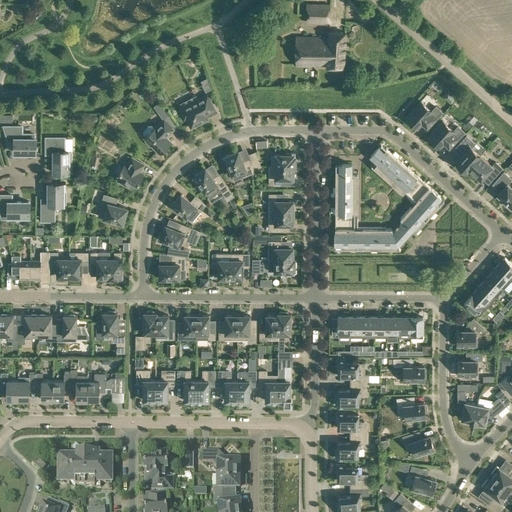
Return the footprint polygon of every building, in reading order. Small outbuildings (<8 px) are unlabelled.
[(330,2),(306,1),(306,23),(329,23),(330,2)] [(344,67),(345,31),(329,31),(329,37),(296,36),(296,64),(327,65),(327,66),(344,67)] [(200,80),(202,84),(201,85),(205,92),(211,89),(206,77),(200,80)] [(448,92),(443,97),(450,103),(455,98),(448,92)] [(186,117),(191,127),(208,119),(205,114),(209,112),(206,106),(212,103),(208,94),(198,99),(196,95),(187,100),(189,104),(181,108),(182,109),(180,110),(184,118),(186,117)] [(406,117),(417,128),(421,123),(427,128),(442,112),(435,106),(431,111),(421,101),(406,117)] [(165,105),(160,107),(163,116),(169,114),(165,105)] [(143,133),(146,136),(144,137),(146,139),(145,141),(150,146),(151,145),(160,153),(171,142),(166,136),(173,129),(164,119),(156,127),(156,126),(155,127),(152,125),(149,125),(143,130),(143,133)] [(428,137),(439,147),(444,143),(449,148),(464,131),(458,126),(454,131),(443,121),(428,137)] [(22,126),(4,126),(8,140),(14,140),(14,152),(36,152),(36,137),(34,137),(34,133),(22,133),(22,126)] [(454,161),(465,171),(480,155),(471,147),(475,143),(466,135),(453,150),(459,156),(454,161)] [(46,137),(46,153),(54,153),(54,172),(71,172),(71,152),(68,152),(68,150),(64,150),(64,137),(46,137)] [(379,146),(370,155),(372,157),(379,164),(377,166),(383,172),(397,158),(386,148),(384,151),(379,146)] [(251,159),(250,159),(243,162),(238,150),(225,155),(226,158),(224,158),(227,165),(228,165),(232,174),(240,171),(242,177),(253,175),(253,166),(251,159)] [(255,151),(249,154),(250,159),(251,159),(253,166),(261,166),(255,151)] [(96,156),(96,153),(92,152),(89,164),(97,166),(99,156),(96,156)] [(269,166),(295,166),(295,152),(286,152),(286,154),(275,154),(275,156),(271,156),(271,166),(269,166)] [(480,155),(465,171),(466,171),(468,168),(481,179),(482,178),(484,179),(487,176),(491,180),(502,168),(495,162),(492,166),(480,155)] [(118,178),(128,184),(130,181),(137,185),(143,173),(140,171),(144,164),(132,157),(128,164),(125,163),(118,174),(120,175),(118,178)] [(397,158),(383,172),(390,178),(393,176),(396,179),(402,173),(408,167),(397,158)] [(336,170),(335,185),(356,185),(356,176),(352,176),(352,164),(339,164),(339,170),(336,170)] [(295,166),(269,166),(269,185),(282,185),(282,178),(293,178),(293,167),(295,167),(295,166)] [(213,178),(205,167),(193,176),(195,178),(193,179),(198,185),(199,184),(208,197),(220,189),(227,200),(234,196),(218,174),(213,178)] [(402,173),(396,179),(400,182),(397,185),(404,191),(405,190),(418,177),(408,167),(402,173)] [(503,171),(494,182),(502,189),(497,194),(511,207),(511,187),(507,183),(511,178),(503,171)] [(418,177),(405,190),(409,194),(407,196),(412,201),(413,201),(412,201),(414,199),(416,201),(430,187),(418,177)] [(49,199),(42,199),(42,220),(54,220),(54,204),(63,204),(63,202),(65,202),(65,182),(49,182),(49,199)] [(335,185),(335,199),(344,199),(352,199),(352,194),(355,194),(356,185),(335,185)] [(430,187),(416,201),(419,203),(417,205),(426,213),(429,216),(440,204),(437,202),(441,197),(430,187)] [(191,201),(181,193),(172,204),(174,206),(172,207),(178,212),(179,211),(187,217),(196,206),(201,210),(205,204),(195,196),(191,201)] [(269,193),(269,212),(293,212),(293,200),(277,200),(277,194),(269,193)] [(0,194),(0,212),(2,218),(30,218),(30,201),(11,201),(11,194),(0,194)] [(121,222),(123,223),(127,208),(115,204),(117,198),(104,194),(98,216),(113,220),(113,222),(120,224),(121,222)] [(229,201),(234,207),(239,203),(235,197),(229,201)] [(335,213),(354,213),(355,213),(355,203),(352,203),(352,199),(344,199),(335,199),(335,213)] [(252,201),(242,205),(248,214),(252,212),(252,201)] [(411,206),(400,218),(402,220),(403,221),(412,229),(415,232),(426,220),(423,217),(426,213),(417,205),(414,209),(411,206)] [(204,211),(211,217),(215,213),(208,207),(204,211)] [(293,212),(269,212),(269,230),(288,231),(288,224),(293,224),(293,212)] [(335,213),(335,228),(354,228),(354,225),(357,225),(357,226),(358,226),(358,225),(358,218),(354,218),(354,213),(335,213)] [(408,234),(412,229),(403,221),(399,225),(406,231),(408,234)] [(201,231),(180,223),(178,230),(166,225),(161,238),(163,239),(162,241),(169,244),(170,242),(179,246),(182,238),(196,244),(201,231)] [(335,228),(335,244),(341,244),(341,248),(357,248),(357,247),(357,244),(357,232),(354,232),(354,228),(335,228)] [(357,232),(357,244),(358,244),(362,244),(362,248),(378,248),(378,228),(362,228),(362,232),(358,232),(357,232)] [(378,228),(378,248),(395,248),(404,239),(404,238),(395,230),(393,232),(393,231),(391,228),(385,228),(378,228)] [(269,241),(269,259),(295,259),(293,259),(293,247),(281,247),(281,241),(269,241)] [(168,247),(167,254),(172,255),(178,255),(179,248),(168,247)] [(30,260),(30,278),(41,278),(41,272),(49,272),(50,251),(40,251),(40,260),(30,260)] [(57,276),(69,276),(69,258),(58,258),(58,252),(51,252),(51,265),(58,265),(57,276)] [(69,258),(69,276),(81,276),(82,260),(88,260),(88,252),(76,252),(76,258),(69,258)] [(109,278),(109,258),(98,258),(98,252),(91,252),(91,265),(97,265),(97,278),(105,278),(105,276),(109,276),(109,278)] [(109,258),(109,278),(123,278),(123,269),(121,269),(121,258),(121,252),(115,252),(115,258),(109,258)] [(226,277),(230,277),(230,253),(230,259),(225,259),(225,253),(212,253),(212,266),(218,266),(218,279),(226,279),(226,277)] [(230,253),(230,277),(235,277),(235,279),(242,279),(242,266),(249,266),(249,253),(230,253)] [(489,263),(495,258),(491,253),(485,258),(489,263)] [(12,273),(20,273),(20,278),(30,278),(30,260),(20,260),(20,255),(12,255),(12,273)] [(185,257),(172,255),(172,257),(172,263),(159,263),(159,278),(162,278),(162,280),(169,280),(169,278),(179,278),(179,270),(185,270),(185,257)] [(511,263),(505,257),(496,266),(511,280),(511,278),(511,263)] [(269,259),(269,264),(269,271),(275,271),(285,271),(285,273),(294,273),(295,259),(269,259)] [(198,260),(197,269),(207,269),(207,260),(198,260)] [(496,266),(488,275),(503,288),(511,280),(496,266)] [(488,275),(480,284),(495,297),(503,288),(488,275)] [(480,284),(472,293),(487,306),(495,297),(480,284)] [(487,306),(472,293),(464,302),(479,316),(487,306)] [(125,352),(125,336),(117,335),(118,332),(118,312),(116,312),(116,311),(109,310),(109,312),(104,312),(103,332),(112,332),(112,341),(117,341),(117,352),(125,352)] [(499,310),(496,314),(500,318),(504,314),(499,310)] [(150,332),(156,333),(156,315),(156,313),(154,313),(154,311),(147,311),(147,312),(144,312),(144,332),(144,336),(136,336),(136,348),(145,348),(145,341),(150,342),(150,332)] [(278,313),(278,339),(279,339),(279,335),(289,335),(289,333),(290,333),(290,313),(288,313),(288,311),(281,311),(281,313),(278,313)] [(0,314),(0,334),(8,334),(8,340),(19,340),(19,313),(13,313),(13,314),(0,314)] [(19,313),(19,340),(19,343),(25,343),(25,338),(31,338),(31,334),(38,334),(38,314),(25,314),(25,313),(19,313)] [(260,339),(278,339),(278,313),(278,315),(266,315),(266,331),(260,331),(260,339)] [(38,314),(38,334),(46,334),(46,340),(57,341),(57,318),(57,323),(51,323),(51,314),(38,314)] [(57,318),(57,341),(57,338),(63,338),(63,334),(77,334),(77,338),(89,338),(89,335),(84,325),(77,325),(77,315),(63,314),(63,318),(57,318)] [(185,332),(197,333),(197,315),(185,314),(185,332),(178,332),(178,338),(185,339),(185,332)] [(500,318),(496,314),(492,318),(497,322),(500,318)] [(156,315),(156,333),(167,333),(167,339),(174,339),(174,326),(175,319),(168,319),(168,315),(156,315)] [(209,315),(197,315),(197,333),(197,339),(215,339),(215,332),(209,332),(209,315)] [(219,339),(238,339),(238,315),(226,315),(226,320),(219,320),(219,339)] [(238,315),(238,339),(249,339),(249,341),(256,342),(256,319),(250,319),(250,315),(238,315)] [(338,336),(350,336),(350,316),(338,316),(338,336)] [(350,316),(350,336),(362,336),(362,316),(350,316)] [(362,316),(362,336),(374,336),(374,316),(362,316)] [(374,316),(374,336),(386,337),(386,316),(374,316)] [(386,316),(386,337),(398,337),(398,316),(386,316)] [(398,316),(398,337),(410,337),(410,317),(398,316)] [(410,317),(410,337),(422,337),(423,317),(410,317)] [(477,337),(475,337),(475,330),(483,330),(483,327),(473,318),(468,324),(468,330),(457,330),(457,332),(455,332),(455,339),(457,339),(457,346),(475,346),(475,345),(477,345),(477,337)] [(458,369),(458,375),(478,375),(478,360),(482,360),(482,353),(470,352),(470,359),(458,359),(458,362),(456,362),(456,369),(458,369)] [(498,354),(498,372),(505,372),(506,364),(506,355),(498,354)] [(272,403),(278,403),(278,358),(278,376),(267,376),(267,371),(259,371),(259,385),(266,385),(266,401),(272,401),(272,403)] [(278,358),(278,403),(291,403),(291,396),(290,396),(290,381),(283,381),(283,379),(284,377),(284,373),(284,371),(284,369),(284,367),(283,366),(292,366),(292,358),(278,358)] [(404,381),(424,381),(424,375),(426,375),(426,368),(424,368),(424,365),(409,365),(409,358),(393,358),(393,365),(404,366),(404,381)] [(354,376),(354,383),(368,383),(368,375),(364,375),(364,364),(358,364),(358,362),(346,362),(346,359),(336,359),(336,367),(338,367),(338,376),(354,376)] [(53,399),(64,399),(64,391),(70,391),(71,370),(70,370),(70,371),(65,371),(65,373),(64,373),(64,380),(53,380),(53,399)] [(70,391),(70,393),(76,393),(76,399),(88,399),(88,380),(88,375),(77,375),(77,372),(77,370),(71,370),(70,391)] [(149,402),(156,402),(156,380),(150,380),(150,370),(137,370),(137,384),(144,384),(143,400),(149,400),(149,402)] [(156,380),(156,402),(162,402),(162,400),(168,400),(168,384),(175,384),(175,370),(167,370),(167,375),(162,375),(162,380),(156,380)] [(190,402),(196,402),(196,380),(190,380),(190,370),(177,370),(177,384),(184,384),(184,400),(190,400),(190,402)] [(196,380),(196,402),(202,402),(202,400),(208,400),(209,384),(216,384),(216,370),(203,370),(203,380),(196,380)] [(231,402),(237,403),(237,380),(231,380),(231,375),(226,375),(226,370),(218,370),(218,384),(225,384),(225,400),(231,400),(231,402)] [(237,371),(237,380),(237,403),(243,403),(243,401),(249,401),(249,385),(256,385),(256,370),(249,370),(249,371),(237,371)] [(1,390),(7,390),(7,399),(18,399),(18,380),(8,380),(8,372),(1,372),(1,390)] [(18,380),(18,399),(30,399),(30,391),(36,391),(36,390),(36,372),(36,373),(29,373),(29,380),(18,380)] [(36,372),(36,390),(42,390),(42,399),(53,399),(53,380),(42,380),(42,372),(36,372)] [(88,380),(88,399),(99,399),(99,391),(105,391),(105,373),(94,372),(94,380),(88,380)] [(111,377),(111,381),(111,392),(125,392),(125,373),(117,373),(117,377),(111,377)] [(511,377),(511,379),(507,374),(499,381),(508,392),(511,388),(511,377)] [(368,383),(354,383),(354,390),(338,389),(338,398),(336,398),(336,406),(346,406),(346,404),(358,404),(358,396),(363,396),(363,390),(368,390),(368,383)] [(469,384),(458,384),(458,395),(459,410),(463,411),(461,419),(468,420),(468,422),(473,423),(477,404),(465,402),(465,391),(470,391),(469,384)] [(477,404),(473,423),(478,424),(478,422),(485,424),(486,416),(491,417),(495,413),(510,400),(501,389),(496,394),(498,397),(493,402),(494,404),(491,407),(477,404)] [(405,420),(425,418),(425,412),(427,411),(426,404),(424,405),(423,402),(409,404),(408,397),(396,398),(397,405),(404,404),(405,420)] [(354,428),(354,435),(368,435),(368,428),(364,428),(364,422),(358,422),(358,414),(338,414),(338,428),(354,428)] [(415,456),(434,450),(432,444),(434,443),(432,437),(430,437),(430,435),(416,439),(414,432),(402,436),(404,443),(410,441),(415,456)] [(368,435),(354,435),(354,442),(338,442),(338,450),(335,450),(335,458),(346,458),(346,456),(358,456),(358,443),(368,443),(368,435)] [(58,456),(58,483),(75,484),(75,487),(94,487),(94,484),(111,484),(111,457),(93,457),(93,449),(92,449),(90,449),(89,450),(87,450),(85,451),(85,453),(77,453),(77,457),(58,456)] [(218,468),(218,475),(238,475),(238,474),(239,474),(239,460),(234,460),(234,462),(224,462),(218,456),(218,452),(201,452),(201,463),(212,463),(218,468)] [(144,470),(145,470),(165,470),(167,470),(167,457),(165,457),(165,454),(156,454),(156,457),(144,457),(144,470)] [(32,463),(41,472),(46,467),(37,458),(32,463)] [(407,471),(409,464),(398,463),(397,469),(407,471)] [(353,480),(354,488),(368,487),(367,480),(367,474),(358,474),(358,466),(346,466),(346,464),(336,464),(336,472),(338,472),(338,480),(353,480)] [(412,489),(431,494),(433,488),(434,489),(436,482),(434,482),(435,479),(421,475),(423,469),(411,465),(410,472),(416,474),(412,489)] [(493,475),(491,477),(508,489),(511,483),(511,470),(509,475),(496,465),(491,473),(493,475)] [(145,470),(145,483),(152,483),(152,490),(172,490),(172,479),(165,479),(165,470),(145,470)] [(215,488),(215,497),(235,495),(235,489),(238,489),(238,484),(239,484),(239,477),(238,477),(238,475),(218,475),(217,488),(215,488)] [(508,489),(491,477),(490,479),(487,477),(481,485),(494,495),(488,503),(499,511),(503,506),(498,502),(508,489)] [(368,487),(354,488),(354,495),(338,497),(339,505),(337,505),(338,511),(348,511),(348,510),(360,509),(358,495),(369,494),(368,487)] [(394,498),(398,493),(397,492),(392,487),(391,487),(387,492),(394,498)] [(395,511),(412,511),(407,507),(411,502),(400,493),(392,503),(398,508),(395,511)] [(143,511),(166,511),(166,502),(165,502),(164,494),(151,495),(151,503),(144,503),(145,511),(143,511)] [(235,495),(215,497),(213,497),(214,505),(218,505),(219,511),(240,511),(240,506),(239,506),(238,502),(236,502),(235,495)]
